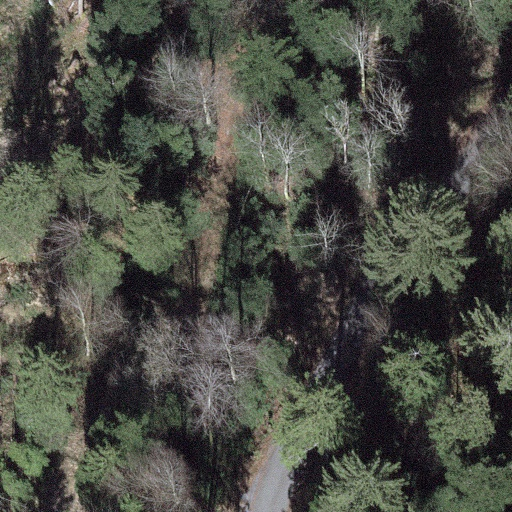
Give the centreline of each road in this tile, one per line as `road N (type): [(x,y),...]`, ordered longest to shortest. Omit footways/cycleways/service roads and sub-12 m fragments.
road 1 (track): [(67,511),(85,467),(163,362),(198,281),(225,141),(260,55),(312,0)]
road 2 (unclassified): [(300,511),(364,332),(421,239),(511,144)]
